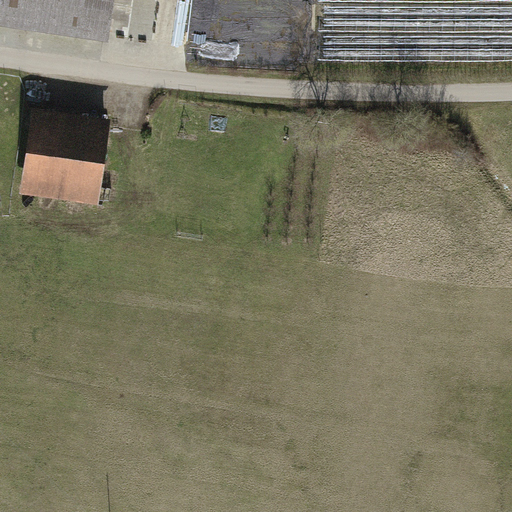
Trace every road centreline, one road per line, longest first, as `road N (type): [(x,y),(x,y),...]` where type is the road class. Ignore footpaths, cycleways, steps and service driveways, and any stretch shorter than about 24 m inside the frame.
road 1 (track): [(250,91),(511,87)]
road 2 (residential): [(0,59),(250,91)]
